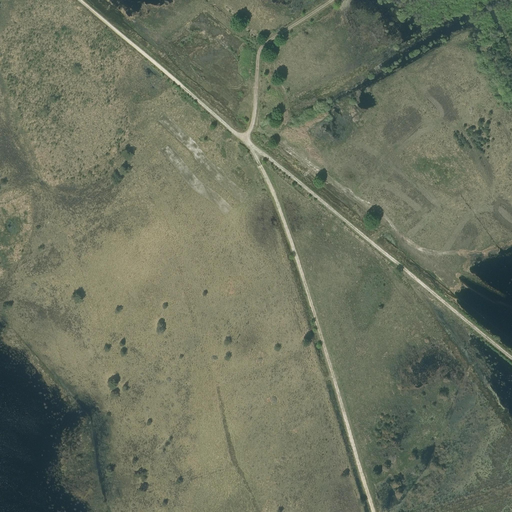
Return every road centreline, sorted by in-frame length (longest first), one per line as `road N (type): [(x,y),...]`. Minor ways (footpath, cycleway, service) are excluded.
road 1 (track): [(252,146),(289,234),(374,511)]
road 2 (track): [(243,139),(511,358)]
road 3 (track): [(79,0),(243,139)]
road 4 (track): [(331,0),(262,46),(253,123),(243,139)]
